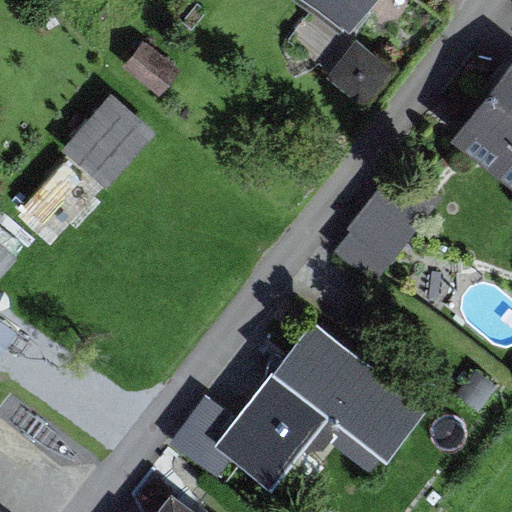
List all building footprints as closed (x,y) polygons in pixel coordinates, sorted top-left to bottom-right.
[(334,0),(368,27),(389,0),(334,0)] [(374,38),(345,72),(382,103),(411,68),(374,38)] [(511,84),(469,141),(511,173),(511,84)] [(66,145),(113,184),(162,125),(115,86),(66,145)] [(347,248),(393,282),(456,198),(411,164),(347,248)] [(447,406),(331,314),(231,440),(289,485),(346,414),(404,460),(447,406)] [(218,511),(189,489),(171,511),(218,511)]
